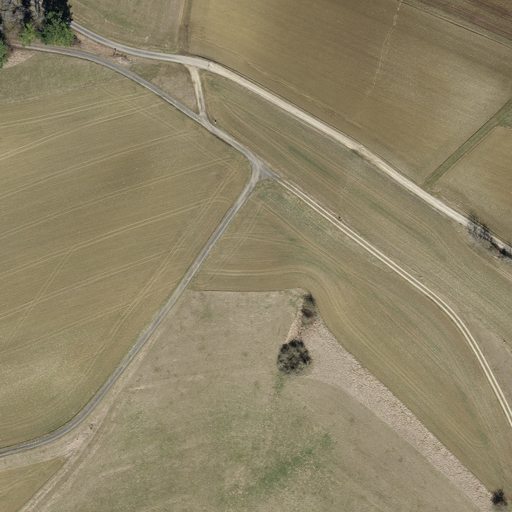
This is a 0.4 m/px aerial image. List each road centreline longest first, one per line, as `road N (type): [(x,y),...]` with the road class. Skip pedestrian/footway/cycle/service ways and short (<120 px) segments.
road 1 (track): [(0,456),(70,431),(152,330),(257,166)]
road 2 (track): [(511,419),(448,309),(257,166)]
road 3 (track): [(511,252),(368,153),(206,65)]
road 4 (track): [(205,123),(120,73),(0,39)]
road 5 (track): [(34,0),(109,44),(189,62)]
